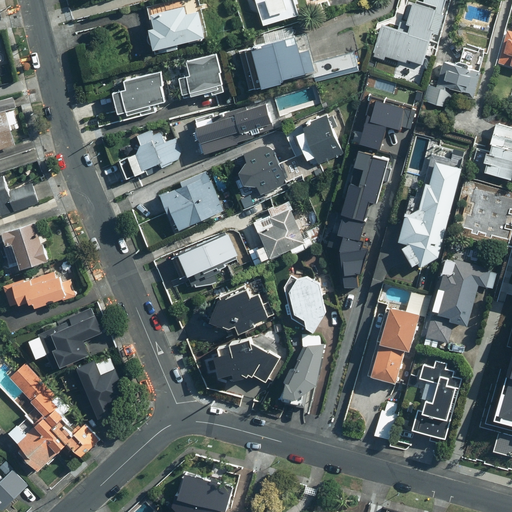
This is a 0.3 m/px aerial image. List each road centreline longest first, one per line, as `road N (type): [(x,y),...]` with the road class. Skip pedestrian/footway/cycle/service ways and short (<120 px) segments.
road 1 (residential): [(30,0),(69,145),(181,421)]
road 2 (residential): [(181,421),(213,423),(511,506)]
road 3 (residential): [(181,421),(157,432),(72,511)]
